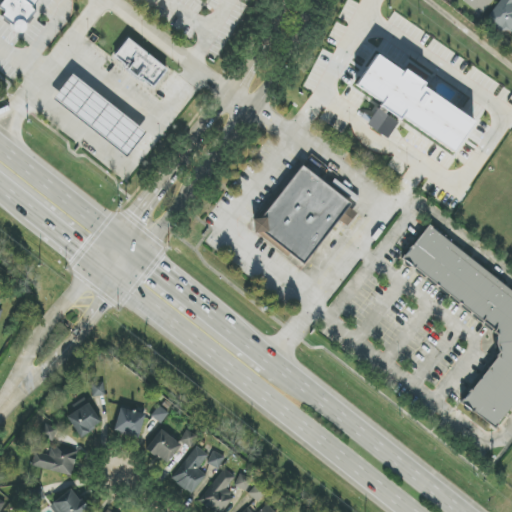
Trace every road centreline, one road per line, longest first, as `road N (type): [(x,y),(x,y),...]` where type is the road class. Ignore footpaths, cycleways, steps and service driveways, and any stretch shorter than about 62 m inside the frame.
road 1 (primary): [(120,282),(408,511)]
road 2 (residential): [(139,259),(257,108),(315,0)]
road 3 (residential): [(283,0),(231,92),(115,239)]
road 4 (primary): [(458,511),(271,364)]
road 5 (residential): [(115,239),(55,311),(4,405)]
road 6 (residential): [(4,405),(42,373),(139,259)]
road 7 (primary): [(115,239),(0,148)]
